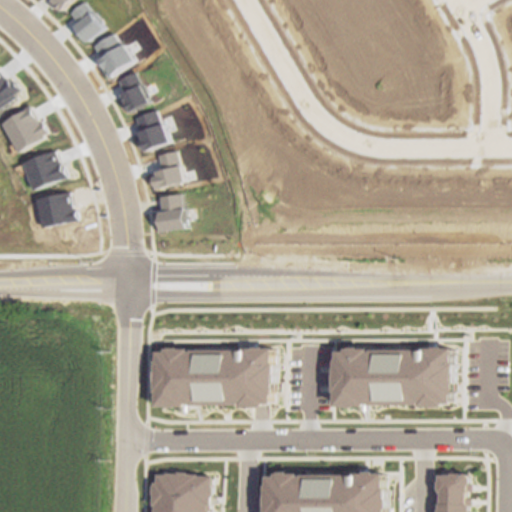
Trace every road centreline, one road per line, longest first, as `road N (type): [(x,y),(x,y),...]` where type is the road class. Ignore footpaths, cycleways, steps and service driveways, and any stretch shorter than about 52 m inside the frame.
road 1 (tertiary): [(0,284),(511,283)]
road 2 (residential): [(126,438),(504,440)]
road 3 (residential): [(511,148),(378,150),(338,138),(239,0)]
road 4 (residential): [(131,283),(119,193),(97,132),(61,72),(0,11)]
road 5 (residential): [(131,283),(125,511)]
road 6 (residential): [(453,0),(485,58),(491,149)]
